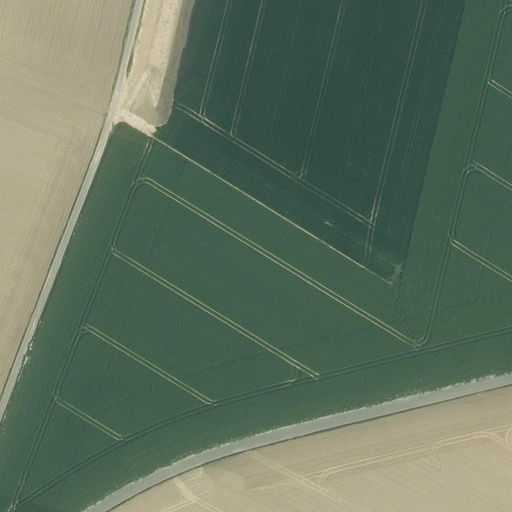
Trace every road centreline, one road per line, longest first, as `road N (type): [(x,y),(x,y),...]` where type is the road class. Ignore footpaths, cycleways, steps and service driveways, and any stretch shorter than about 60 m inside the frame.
road 1 (tertiary): [(94,511),(194,460),(511,377)]
road 2 (unclassified): [(138,0),(111,117),(0,416)]
